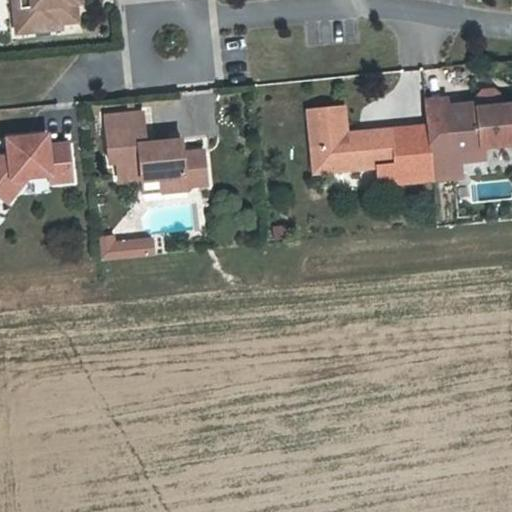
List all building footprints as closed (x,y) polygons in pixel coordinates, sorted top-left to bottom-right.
[(13,0),(17,34),(23,33),(20,9),(31,7),(30,0),(13,0)] [(70,5),(69,0),(30,0),(31,7),(20,9),(23,33),(61,29),(60,24),(77,22),(75,4),(70,5)] [(465,146),(510,141),(506,103),(458,107),(458,103),(427,106),(432,150),(440,149),(465,146)] [(344,107),(337,108),(309,111),(315,173),(341,170),(396,164),(392,129),(346,135),(344,107)] [(182,180),(190,185),(206,183),(202,150),(182,152),(181,145),(171,145),(166,141),(145,143),(142,113),(106,116),(104,117),(109,156),(109,162),(115,162),(117,179),(140,177),(140,179),(181,176),(182,176),(182,180)] [(0,188),(10,176),(25,174),(48,172),(49,181),(70,179),(66,143),(47,145),(45,135),(6,139),(8,155),(0,155),(0,188)] [(465,146),(440,149),(441,162),(467,159),(465,146)] [(0,197),(4,201),(25,174),(10,176),(0,188),(0,197)] [(183,188),(190,185),(182,180),(182,176),(181,176),(140,179),(141,193),(183,188)] [(447,176),(437,177),(438,191),(447,190),(447,176)] [(99,236),(100,257),(153,254),(152,233),(99,236)]
